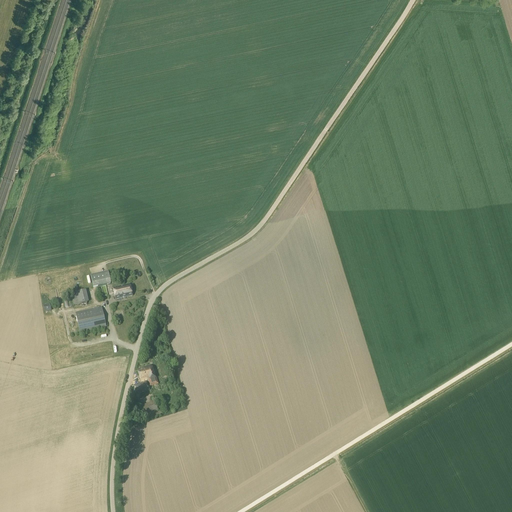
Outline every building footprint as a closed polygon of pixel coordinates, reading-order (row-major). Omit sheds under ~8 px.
[(92,274),(94,285),(112,282),(110,270),(92,274)] [(113,288),(115,300),(132,296),(130,284),(113,288)] [(70,294),(73,306),(88,302),(86,290),(70,294)] [(75,313),(80,333),(106,327),(102,307),(75,313)] [(137,370),(141,382),(148,380),(149,382),(150,382),(151,385),(157,383),(151,366),(137,370)] [(133,386),(135,395),(148,391),(146,382),(133,386)] [(139,407),(144,421),(163,415),(161,410),(158,412),(155,402),(139,407)]
